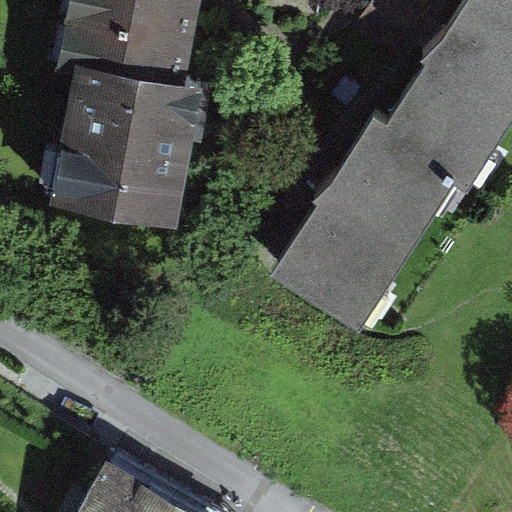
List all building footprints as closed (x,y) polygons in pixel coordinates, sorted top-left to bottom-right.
[(74,15),(66,58),(91,62),(78,139),(65,137),(56,192),(208,219),(233,76),(220,74),(232,0),(76,0),(75,8),(87,10),(86,17),(74,15)] [(264,0),(335,13),(337,0),(264,0)] [(448,0),(390,0),(374,25),(417,52),(450,1),(448,0)] [(511,0),(477,0),(407,111),(491,167),(500,172),(511,154),(511,0)] [(290,256),(388,321),(491,167),(407,111),(393,102),(290,256)] [(258,511),(135,443),(95,511),(258,511)]
